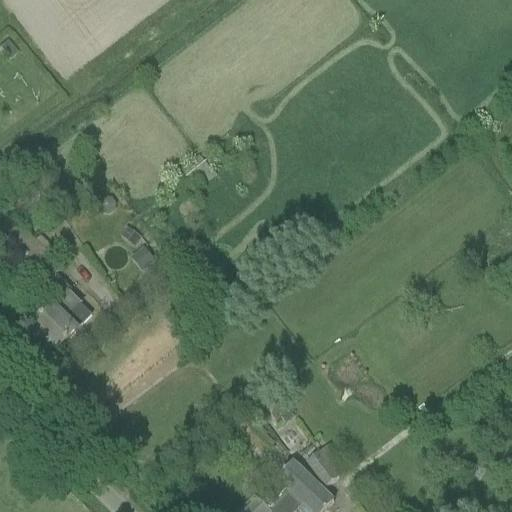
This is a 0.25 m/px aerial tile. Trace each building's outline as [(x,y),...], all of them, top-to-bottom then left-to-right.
[(7,43),(0,49),(0,51),(10,63),(18,56),(7,43)] [(209,173),(199,159),(175,177),(185,191),(209,173)] [(117,207),(113,201),(106,199),(99,203),(98,210),(102,216),(109,218),(115,214),(117,207)] [(57,356),(78,333),(92,319),(80,306),(70,296),(72,293),(57,277),(64,270),(0,208),(0,256),(39,295),(41,291),(58,308),(55,311),(53,309),(32,331),(57,356)] [(140,241),(128,232),(123,239),(135,248),(140,241)] [(178,259),(177,257),(170,248),(161,254),(170,265),(178,259)] [(265,419),(258,410),(253,413),(261,423),(265,419)] [(288,414),(281,419),(286,426),(293,421),(288,414)] [(267,438),(257,449),(265,457),(275,446),(267,438)] [(340,480),(320,453),(305,464),(326,491),(340,480)] [(471,478),(474,469),(462,464),(458,474),(471,478)] [(272,484),(287,498),(299,509),(302,511),(322,511),(329,505),(288,467),(272,484)] [(287,498),(274,511),(265,511),(253,501),(243,511),(296,511),(299,509),(287,498)]
